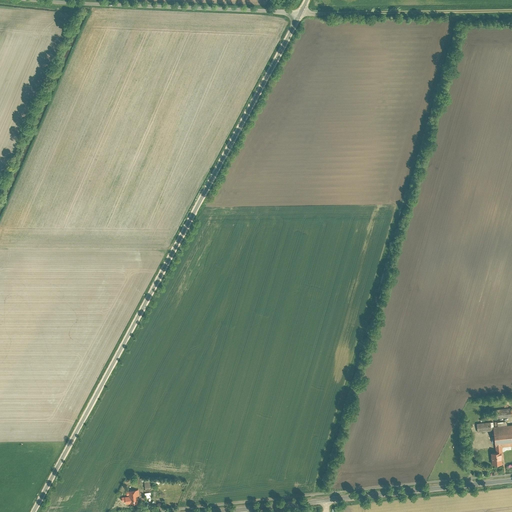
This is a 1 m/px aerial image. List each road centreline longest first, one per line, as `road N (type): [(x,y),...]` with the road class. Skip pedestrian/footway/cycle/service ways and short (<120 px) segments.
road 1 (tertiary): [(32,511),(306,0)]
road 2 (track): [(511,9),(300,13),(94,4)]
road 3 (tertiary): [(212,511),(511,479)]
